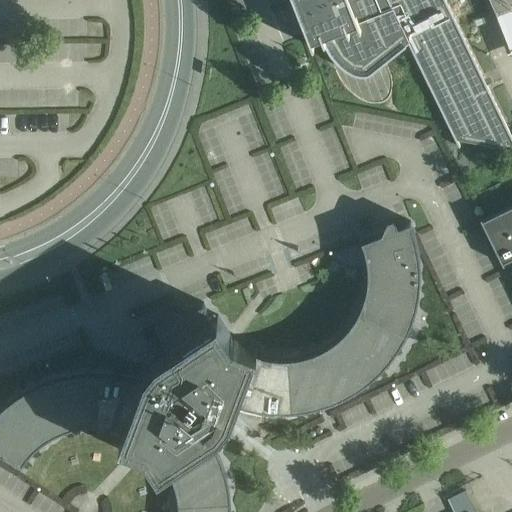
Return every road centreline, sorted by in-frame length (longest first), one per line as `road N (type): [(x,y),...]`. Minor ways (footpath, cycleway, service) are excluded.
road 1 (tertiary): [(46,248),(105,206),(152,142),(178,64),(178,0)]
road 2 (unclassified): [(339,511),(511,427)]
